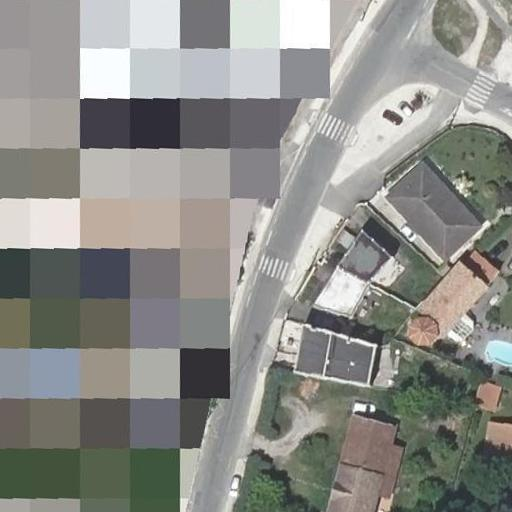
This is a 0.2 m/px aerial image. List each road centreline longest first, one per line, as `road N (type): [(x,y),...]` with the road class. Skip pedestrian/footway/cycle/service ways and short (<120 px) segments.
road 1 (tertiary): [(387,40),(334,128),(275,267),(210,511)]
road 2 (residential): [(511,105),(387,40)]
